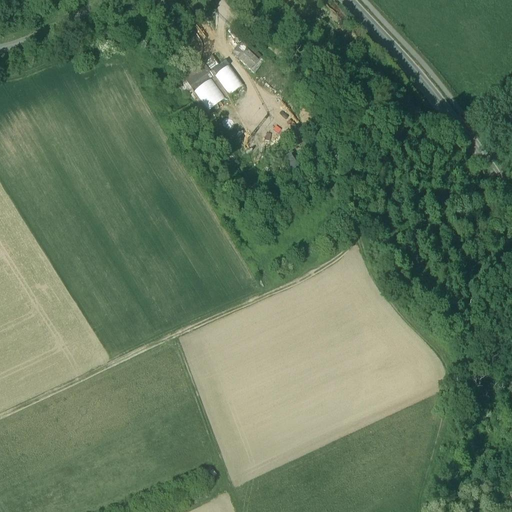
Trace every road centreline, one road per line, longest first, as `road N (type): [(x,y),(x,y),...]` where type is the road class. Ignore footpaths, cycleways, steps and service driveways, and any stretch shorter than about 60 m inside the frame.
road 1 (track): [(0,416),(299,280),(356,237)]
road 2 (track): [(419,511),(444,406),(444,360),(387,292),(356,237)]
road 3 (track): [(216,0),(321,98),(360,166),(356,237)]
road 4 (tertiary): [(351,0),(421,73),(511,202)]
road 5 (track): [(239,511),(173,335)]
road 6 (track): [(216,453),(82,511)]
